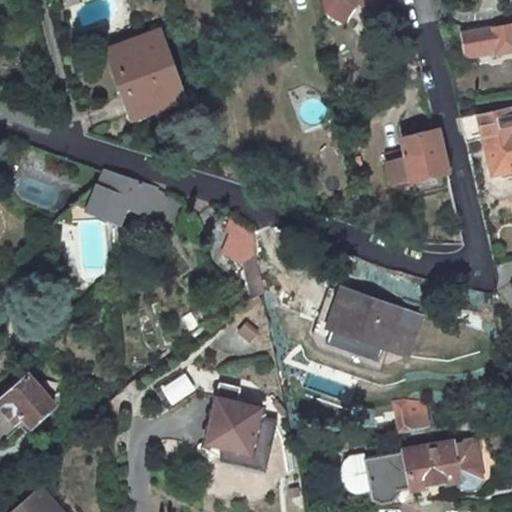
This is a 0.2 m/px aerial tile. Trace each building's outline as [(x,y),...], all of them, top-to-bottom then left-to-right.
[(511,20),(460,30),(465,52),(492,46),(493,50),(511,46),(511,20)] [(160,36),(113,51),(134,111),(180,95),(160,36)] [(462,140),(480,137),(488,172),(510,166),(511,174),(511,103),(457,117),(462,140)] [(435,129),(399,136),(409,177),(444,170),(435,129)] [(99,183),(86,208),(111,221),(124,197),(145,207),(142,213),(163,225),(176,200),(152,186),(105,170),(99,178),(99,183)] [(250,262),(256,228),(222,222),(216,256),(250,262)] [(350,325),(380,336),(382,336),(407,344),(412,328),(385,318),(390,305),(342,288),(337,300),(331,298),(325,317),(350,325)] [(243,324),(237,330),(247,339),(253,332),(243,324)] [(380,336),(350,325),(351,341),(373,348),(382,336),(380,336)] [(264,469),(276,418),(258,413),(261,404),(236,398),(238,386),(219,381),(220,376),(189,369),(166,384),(176,400),(193,388),(215,394),(204,442),(221,447),(219,458),(264,469)] [(0,445),(18,430),(13,423),(22,416),(30,426),(53,404),(27,374),(0,397),(0,445)] [(397,428),(424,424),(420,399),(414,396),(393,400),(397,426),(397,428)] [(471,438),(376,454),(383,498),(392,501),(402,499),(408,492),(406,485),(454,478),(455,483),(465,489),(473,488),(479,480),(471,438)] [(63,511),(39,485),(6,511),(63,511)]
